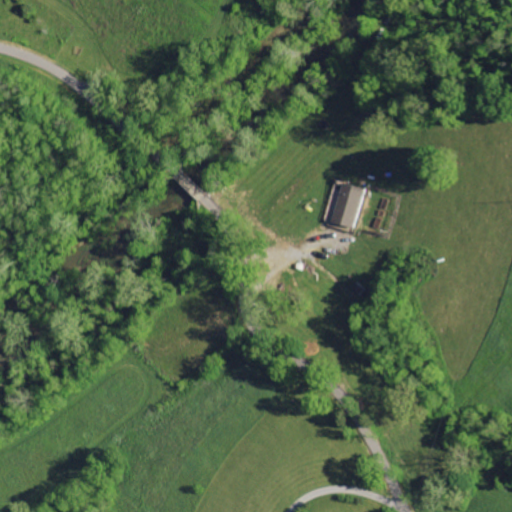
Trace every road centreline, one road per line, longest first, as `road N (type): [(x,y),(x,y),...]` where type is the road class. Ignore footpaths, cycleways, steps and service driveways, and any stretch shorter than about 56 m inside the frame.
road 1 (residential): [(406,511),(357,417),(256,331),(233,235),(199,193)]
road 2 (residential): [(199,193),(74,79),(0,43)]
